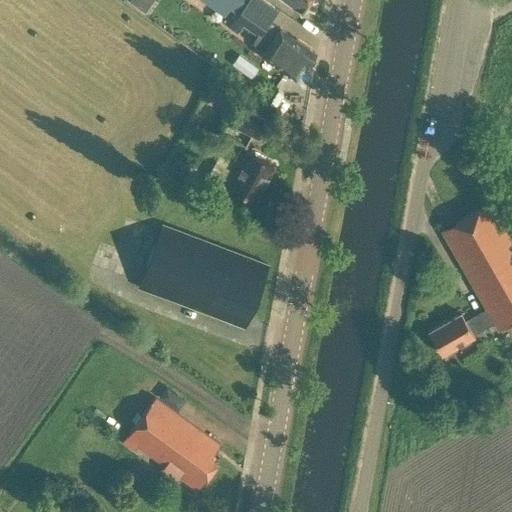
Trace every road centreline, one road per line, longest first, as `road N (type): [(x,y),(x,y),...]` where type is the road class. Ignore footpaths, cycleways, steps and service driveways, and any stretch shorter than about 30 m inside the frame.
road 1 (unclassified): [(358,511),(451,0)]
road 2 (tertiary): [(261,511),(352,0)]
